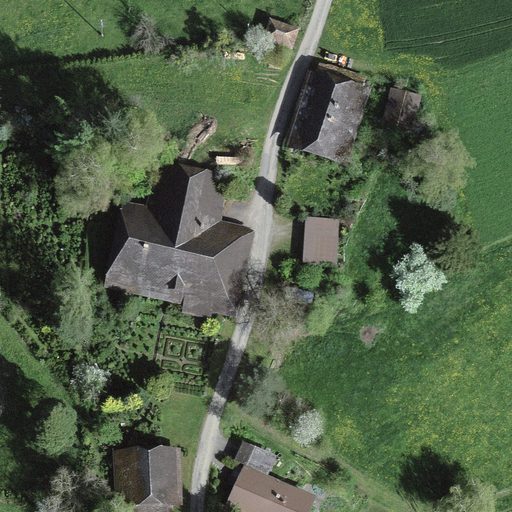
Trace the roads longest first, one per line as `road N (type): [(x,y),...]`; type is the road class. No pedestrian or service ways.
road 1 (unclassified): [(199,511),(211,430),(253,310),(266,202),(324,0)]
road 2 (track): [(219,406),(423,511)]
